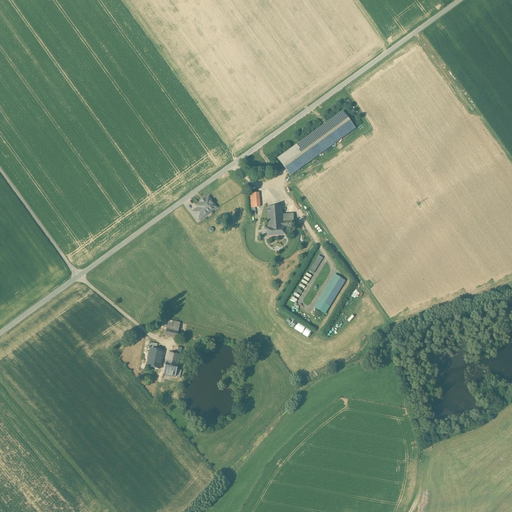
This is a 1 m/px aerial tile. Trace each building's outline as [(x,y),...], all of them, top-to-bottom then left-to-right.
[(343,113),(278,159),(290,175),(354,129),(343,113)] [(259,193),(249,193),(250,207),(260,206),(259,193)] [(216,208),(208,197),(205,200),(204,199),(201,202),(201,203),(196,206),(198,208),(202,215),(203,214),(209,210),(210,212),(216,208)] [(281,207),(267,208),(268,229),(283,228),(282,215),(281,207)] [(202,215),(198,208),(193,212),(198,220),(204,216),(203,214),(202,215)] [(294,227),(293,214),(282,215),(283,228),(294,227)] [(268,229),(266,230),(266,237),(285,235),(284,228),(283,228),(268,229)] [(318,255),(309,271),(314,274),(323,258),(318,255)] [(326,314),(345,282),(334,275),(314,308),(326,314)] [(295,293),(292,299),(296,302),(300,296),(295,293)] [(293,320),(290,326),(303,333),(306,327),(293,320)] [(180,323),(168,321),(166,330),(178,333),(180,323)] [(307,337),(311,331),(306,327),(302,334),(307,337)] [(178,333),(166,330),(165,336),(177,338),(178,333)] [(156,350),(151,349),(147,366),(159,369),(163,351),(156,350)] [(179,355),(168,353),(165,363),(177,366),(179,355)] [(177,366),(165,363),(163,374),(179,378),(181,371),(176,370),(177,366)]
